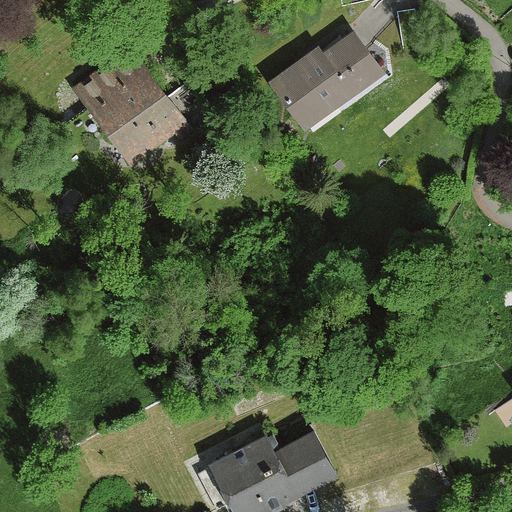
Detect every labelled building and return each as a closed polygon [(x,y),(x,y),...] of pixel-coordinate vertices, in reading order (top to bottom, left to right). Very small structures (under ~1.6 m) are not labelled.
[(415,12),(398,15),(404,48),(421,46),(415,12)] [(321,52),(318,48),(274,80),(305,123),(379,69),(353,34),(324,56),(321,52)] [(166,96),(131,49),(77,89),(89,105),(108,130),(131,160),(174,128),(180,136),(190,128),(186,122),(166,96)] [(191,77),(166,96),(186,122),(211,103),(191,77)] [(77,154),(108,130),(89,105),(62,127),(69,136),(65,139),(77,154)] [(267,436),(208,467),(231,511),(273,511),(339,478),(315,432),(276,452),(267,436)]
